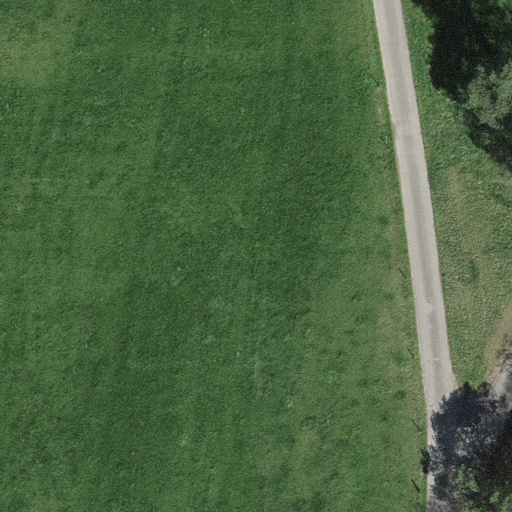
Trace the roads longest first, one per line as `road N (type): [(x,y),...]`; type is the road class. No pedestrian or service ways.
road 1 (track): [(388,0),(428,282),(444,511)]
road 2 (track): [(511,387),(446,489)]
